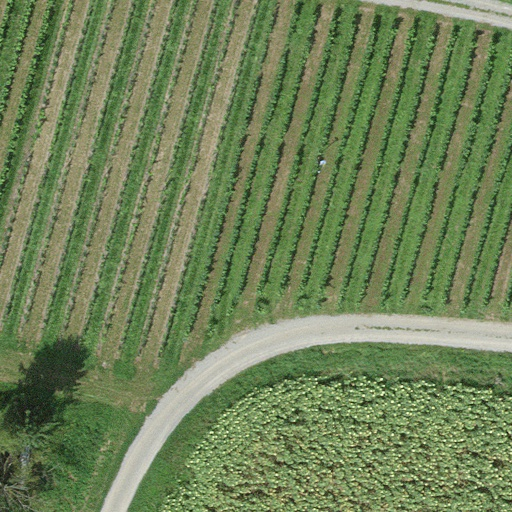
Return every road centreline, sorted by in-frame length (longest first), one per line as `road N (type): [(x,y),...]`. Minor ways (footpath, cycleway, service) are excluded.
road 1 (track): [(119,511),(133,474),(182,404),(244,358),(318,337),(511,347)]
road 2 (track): [(511,22),(381,0)]
